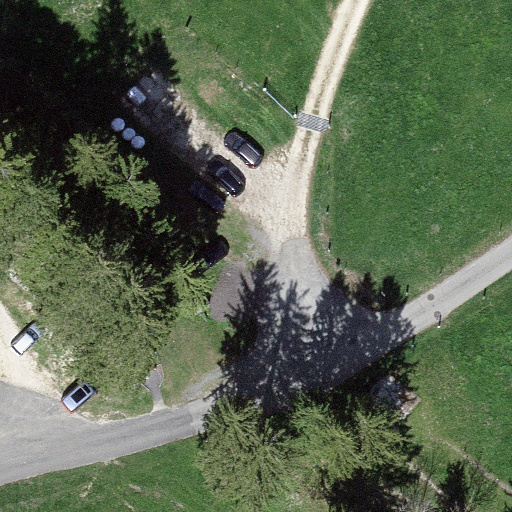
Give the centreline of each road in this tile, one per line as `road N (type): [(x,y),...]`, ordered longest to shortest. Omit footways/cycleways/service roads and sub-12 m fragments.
road 1 (unclassified): [(0,466),(185,420),(349,356),(511,252)]
road 2 (track): [(356,0),(288,205),(297,274),(349,356)]
road 3 (track): [(281,383),(451,511)]
